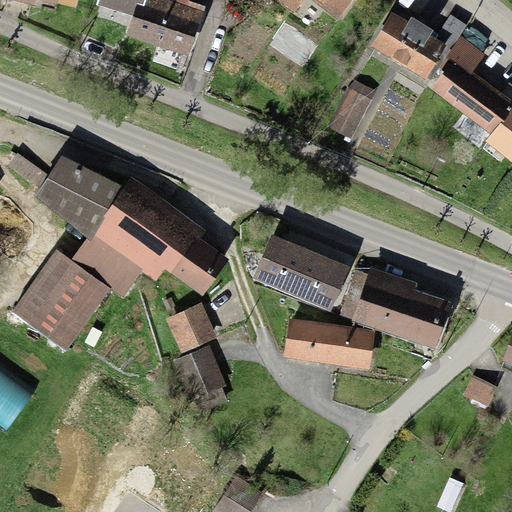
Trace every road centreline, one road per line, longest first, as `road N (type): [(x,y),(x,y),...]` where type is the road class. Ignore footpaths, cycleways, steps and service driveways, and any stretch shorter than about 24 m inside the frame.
road 1 (residential): [(511,249),(239,126),(0,31)]
road 2 (primary): [(511,289),(0,91)]
road 3 (residential): [(325,511),(375,438),(511,290)]
road 4 (track): [(0,175),(47,228),(0,295)]
